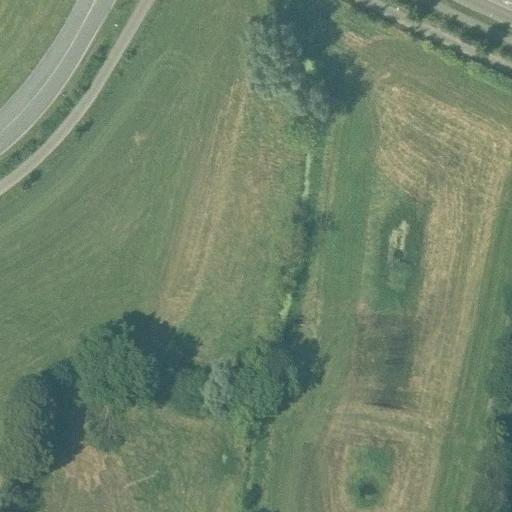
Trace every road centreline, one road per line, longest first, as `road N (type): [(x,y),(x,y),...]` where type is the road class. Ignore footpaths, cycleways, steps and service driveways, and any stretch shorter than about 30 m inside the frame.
road 1 (track): [(150,0),(58,139),(0,188)]
road 2 (primary): [(0,128),(53,77),(98,0)]
road 3 (track): [(511,65),(373,0)]
